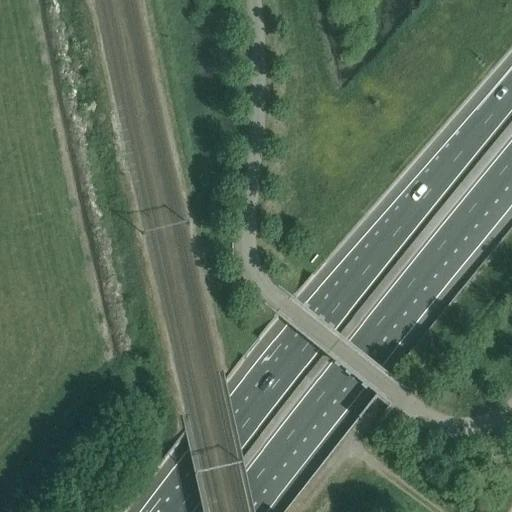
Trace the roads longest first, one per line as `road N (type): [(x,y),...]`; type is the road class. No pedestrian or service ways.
road 1 (motorway): [(511,95),(182,511)]
road 2 (motorway): [(229,511),(511,158)]
road 3 (unclassified): [(252,0),(259,83),(249,246),(258,276),(284,304)]
road 4 (unclassified): [(386,386),(419,411),(461,425),(511,408)]
road 5 (unclassified): [(386,386),(284,304)]
